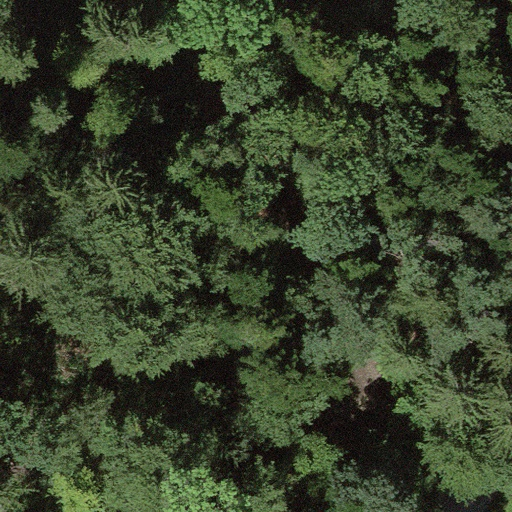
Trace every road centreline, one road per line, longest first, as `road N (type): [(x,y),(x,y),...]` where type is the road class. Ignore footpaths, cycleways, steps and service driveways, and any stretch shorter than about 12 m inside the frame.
road 1 (track): [(409,474),(412,459),(313,289),(203,71)]
road 2 (track): [(434,511),(409,474),(511,457)]
